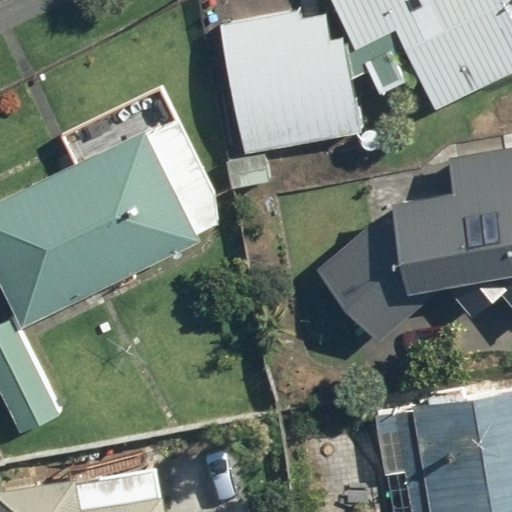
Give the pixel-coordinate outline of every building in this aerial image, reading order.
[(344,0),(302,0),(222,11),(241,152),(365,135),(344,0)] [(511,0),(346,0),(400,111),(511,57),(511,0)] [(155,111),(0,192),(0,275),(26,324),(216,225),(155,111)] [(366,209),(306,276),(377,340),(420,292),(511,275),(511,148),(459,158),(465,191),(366,209)] [(511,511),(511,372),(383,393),(402,511),(511,511)] [(182,511),(171,450),(0,482),(0,511),(182,511)]
